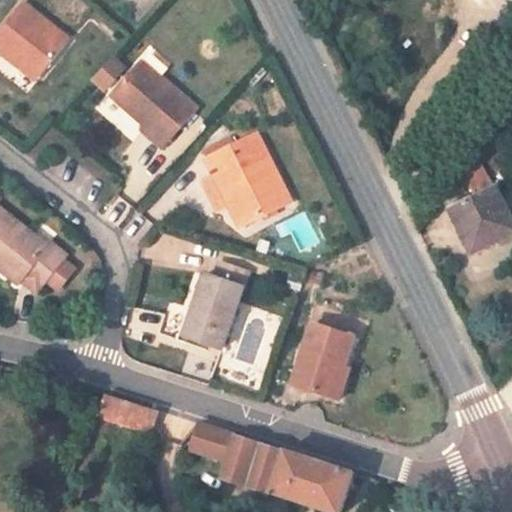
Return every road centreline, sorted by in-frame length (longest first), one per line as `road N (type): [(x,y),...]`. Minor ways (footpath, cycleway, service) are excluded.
road 1 (secondary): [(511,461),(280,0)]
road 2 (unclassified): [(511,510),(98,372)]
road 3 (residential): [(0,153),(113,241),(123,259),(98,372)]
